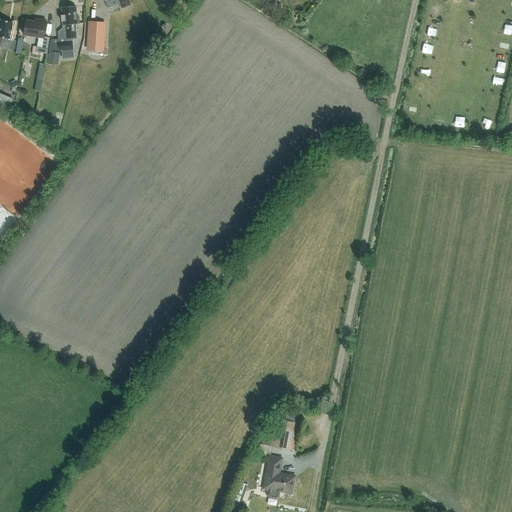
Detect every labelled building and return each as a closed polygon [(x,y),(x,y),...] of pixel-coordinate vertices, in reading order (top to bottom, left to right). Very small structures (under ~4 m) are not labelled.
[(76,17),(75,8),(76,8),(76,6),(62,7),(63,16),(61,16),(62,21),(63,21),(64,25),(65,25),(66,28),(63,29),(58,32),(59,39),(60,51),(73,50),(72,38),(76,38),(75,24),(80,24),(79,17),(76,17)] [(16,32),(11,31),(13,22),(0,20),(0,37),(3,38),(1,47),(15,50),(16,41),(14,40),(16,32)] [(39,37),(37,47),(36,52),(47,54),(50,38),(44,37),(46,21),(39,20),(39,23),(26,21),(24,35),(39,37)] [(104,51),(106,23),(90,21),(88,50),(104,51)] [(58,65),(60,53),(49,52),(48,64),(58,65)] [(40,64),(35,91),(39,92),(44,65),(40,64)] [(276,419),(274,430),(267,429),(265,441),(262,440),(261,445),(293,451),(298,423),(276,419)] [(279,473),(281,459),(269,457),(264,488),(269,489),(268,495),(270,497),(276,498),(278,497),(279,491),(285,492),(285,490),(292,491),(294,478),(281,476),(281,474),(279,473)] [(230,505),(239,508),(245,492),(236,489),(230,505)]
